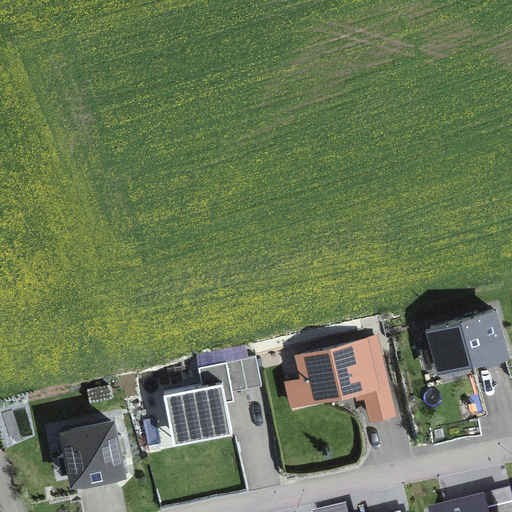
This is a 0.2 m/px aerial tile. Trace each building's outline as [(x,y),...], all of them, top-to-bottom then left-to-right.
[(440,364),(482,353),(488,357),(505,352),(493,309),(430,326),(440,364)] [(393,410),(385,379),(374,382),(364,338),(298,354),(309,398),(365,385),(372,415),(393,410)] [(163,390),(171,431),(204,424),(206,434),(231,429),(222,381),(230,380),(232,389),(261,384),(255,354),(198,365),(202,383),(163,390)] [(478,418),(429,428),(432,442),(481,432),(478,418)] [(111,421),(64,430),(74,477),(121,468),(111,421)] [(482,501),(435,511),(511,511),(511,497),(510,488),(480,495),(482,501)]
